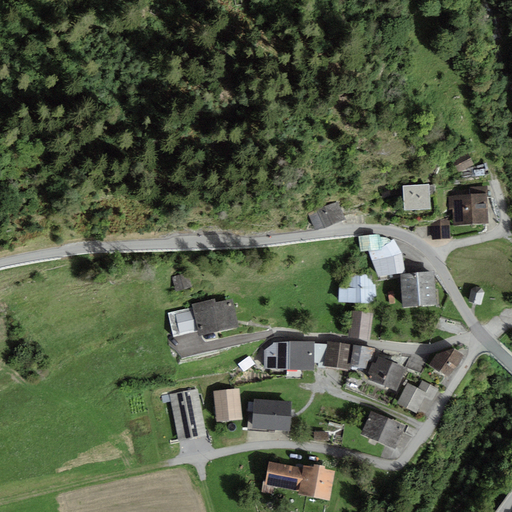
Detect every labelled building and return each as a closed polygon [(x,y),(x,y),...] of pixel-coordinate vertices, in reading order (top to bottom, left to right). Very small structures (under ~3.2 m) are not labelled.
[(470,168),(464,158),(453,165),(452,169),(455,172),(462,173),(470,168)] [(429,184),(403,186),(405,210),(431,209),(429,184)] [(471,196),(453,197),(455,224),(488,222),(486,187),(471,188),(471,196)] [(339,202),(309,211),(315,231),(345,221),(339,202)] [(440,222),(433,227),(433,242),(450,242),(449,222),(440,222)] [(378,235),(360,237),(362,250),(368,249),(378,274),(404,271),(401,254),(393,241),(391,242),(387,239),(378,237),(378,235)] [(433,273),(402,275),(404,305),(435,302),(433,273)] [(348,293),(339,292),(338,304),(375,306),(376,289),(372,289),(373,278),(349,277),(348,293)] [(187,279),(172,279),(172,291),(187,291),(187,279)] [(476,288),(472,290),(469,301),(480,304),(483,293),(481,289),(476,288)] [(214,303),(188,307),(193,340),(233,334),(229,305),(214,307),(214,303)] [(373,317),(352,314),(348,339),(369,342),(373,317)] [(187,315),(173,317),(175,336),(189,335),(187,315)] [(287,373),(288,346),(273,345),(263,353),(262,372),(287,373)] [(288,346),(287,373),(311,375),(312,347),(288,346)] [(349,349),(329,346),(325,370),(345,373),(349,349)] [(372,351),(353,349),(350,368),(369,371),(372,351)] [(454,350),(437,355),(432,364),(449,375),(463,355),(454,350)] [(403,372),(376,361),(365,384),(392,396),(403,372)] [(419,390),(409,384),(399,402),(417,411),(425,395),(432,399),(437,389),(423,382),(419,390)] [(196,391),(171,396),(180,438),(205,433),(196,391)] [(238,391),(216,393),(218,420),(241,417),(238,391)] [(289,403),(257,401),(256,425),(287,427),(289,403)] [(374,448),(383,425),(366,418),(357,440),(374,448)] [(391,455),(401,432),(383,425),(374,448),(391,455)] [(328,434),(314,433),(313,441),(327,443),(328,434)] [(305,469),(271,463),(267,483),(301,490),(300,492),(328,498),(333,472),(305,467),(305,469)]
